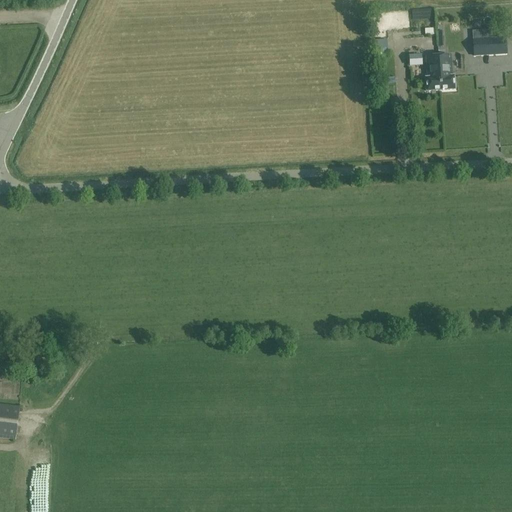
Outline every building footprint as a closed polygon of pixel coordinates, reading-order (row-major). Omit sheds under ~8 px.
[(411,9),(411,18),(417,18),(418,27),(434,26),(433,8),(411,9)] [(443,20),(444,43),(455,42),(454,19),(443,20)] [(505,38),(473,40),(474,56),(506,54),(505,38)] [(422,66),(421,56),(409,56),(410,66),(422,66)] [(438,57),(440,91),(454,90),(454,77),(452,77),(450,56),(438,57)] [(427,92),(440,91),(438,57),(426,58),(428,78),(426,79),(427,92)] [(48,359),(25,359),(0,360),(0,373),(14,373),(14,371),(25,370),(25,373),(49,372),(48,359)] [(19,407),(0,404),(0,439),(15,441),(19,407)] [(22,463),(12,463),(11,502),(22,502),(22,463)]
